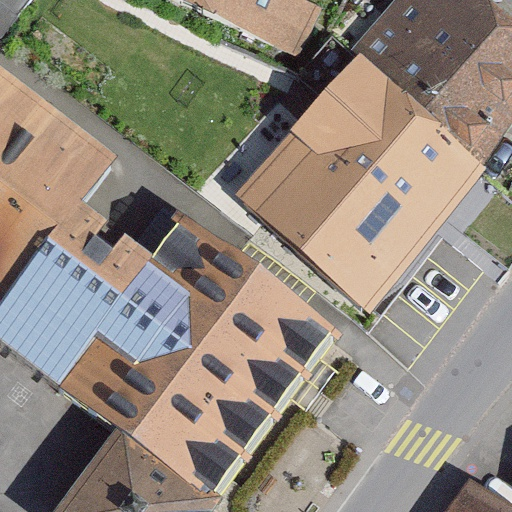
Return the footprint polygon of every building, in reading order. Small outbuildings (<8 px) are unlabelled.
[(0,0),(0,27),(11,34),(31,0),(0,0)] [(142,0),(269,56),(293,0),(142,0)] [(403,0),(350,63),(476,177),(511,127),(511,29),(478,0),(403,0)] [(249,227),(364,327),(482,182),(476,177),(350,63),(320,35),(250,111),(306,162),(249,227)] [(0,80),(0,297),(73,210),(107,168),(0,80)] [(147,269),(73,210),(0,297),(0,363),(52,404),(147,269)] [(199,511),(215,511),(339,350),(173,223),(147,269),(52,404),(107,441),(199,511)] [(52,511),(199,511),(107,441),(52,511)] [(504,511),(472,488),(454,511),(504,511)]
